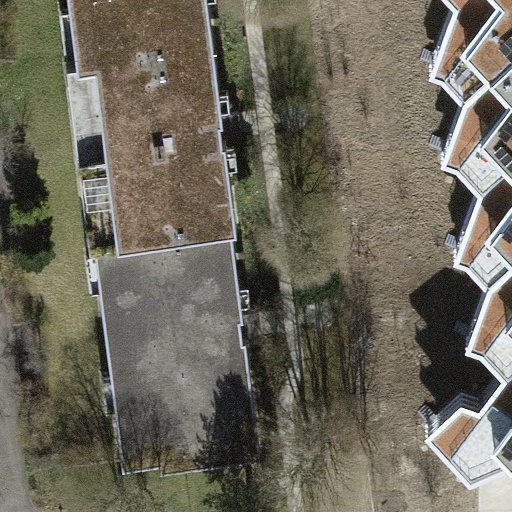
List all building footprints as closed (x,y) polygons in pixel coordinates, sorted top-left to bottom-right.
[(59,0),(67,63),(206,47),(200,0),(59,0)] [(511,49),(511,0),(457,0),(479,23),(443,71),(463,92),(511,48),(511,49)] [(83,239),(93,242),(227,227),(206,47),(67,63),(62,61),(83,239)] [(511,49),(511,48),(463,92),(487,119),(458,159),(504,209),(467,256),(488,277),(511,254),(511,49)] [(93,242),(118,457),(153,453),(154,462),(253,450),(227,227),(93,242)] [(511,254),(488,277),(511,303),(511,304),(482,344),(504,368),(445,445),(471,474),(511,456),(511,254)]
